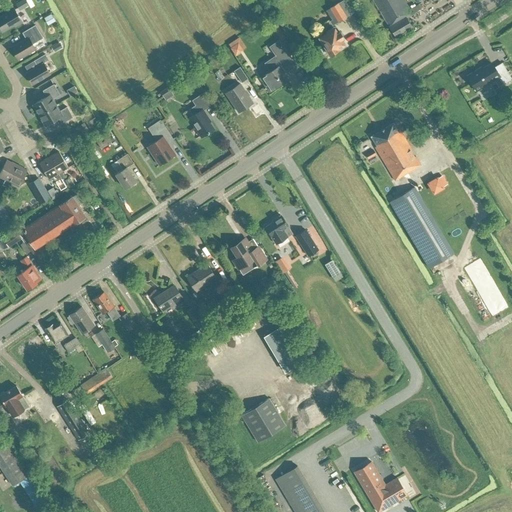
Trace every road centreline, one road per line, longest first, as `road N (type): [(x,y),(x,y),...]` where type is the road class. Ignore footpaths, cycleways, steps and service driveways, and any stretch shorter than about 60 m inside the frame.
road 1 (primary): [(278,145),(496,0)]
road 2 (primary): [(104,261),(278,145)]
road 3 (unclassified): [(104,261),(180,390)]
road 4 (track): [(180,390),(254,511)]
road 5 (primary): [(0,333),(104,261)]
